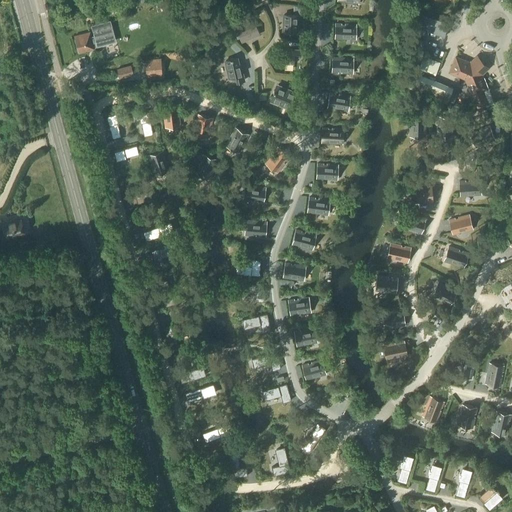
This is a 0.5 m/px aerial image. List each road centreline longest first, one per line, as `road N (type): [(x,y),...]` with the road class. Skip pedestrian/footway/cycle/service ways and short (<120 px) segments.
road 1 (track): [(349,428),(316,478),(244,492),(211,482),(190,461),(93,113),(112,99),(178,92),(310,141)]
road 2 (primary): [(163,511),(22,0)]
road 3 (track): [(439,352),(419,328),(410,277),(448,186),(448,173),(436,165)]
road 4 (track): [(138,424),(20,454)]
